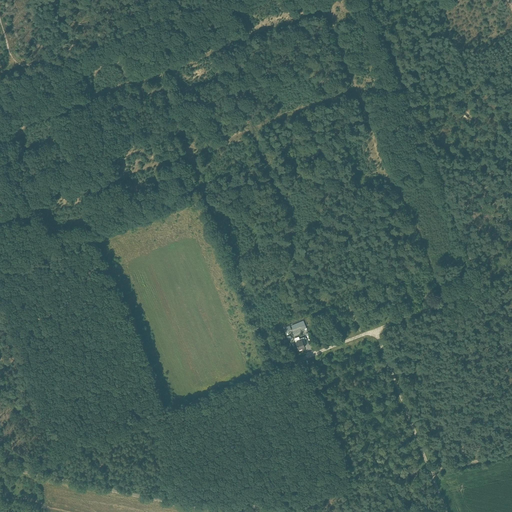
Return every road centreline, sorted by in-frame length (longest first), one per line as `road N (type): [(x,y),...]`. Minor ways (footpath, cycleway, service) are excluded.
road 1 (track): [(363,334),(22,471)]
road 2 (track): [(0,469),(211,511)]
road 3 (track): [(430,471),(375,330)]
